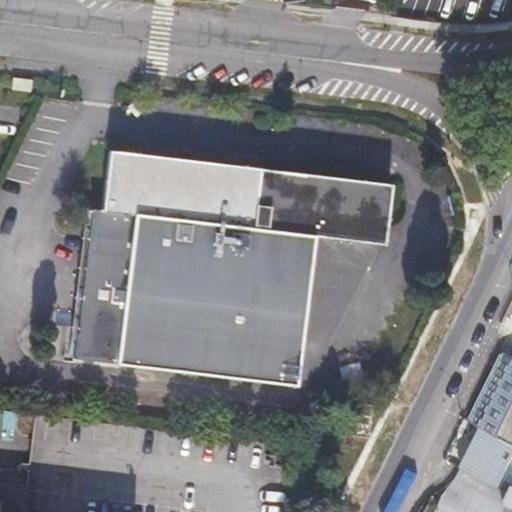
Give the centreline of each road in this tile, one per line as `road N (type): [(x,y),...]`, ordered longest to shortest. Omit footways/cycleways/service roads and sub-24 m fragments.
road 1 (unclassified): [(499,233),(374,511)]
road 2 (residential): [(48,25),(335,60)]
road 3 (residential): [(335,60),(435,98),(468,129),(499,233)]
road 4 (residential): [(511,57),(335,60)]
